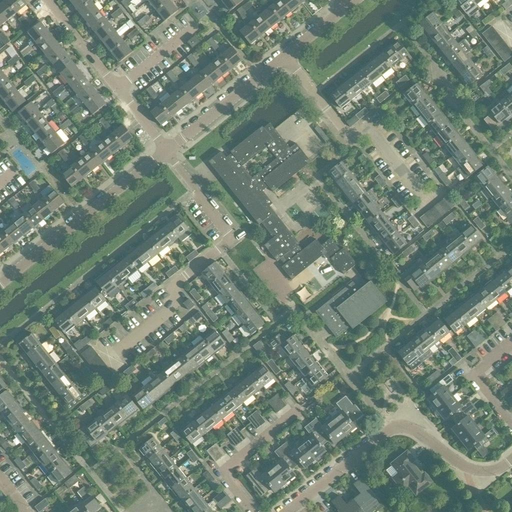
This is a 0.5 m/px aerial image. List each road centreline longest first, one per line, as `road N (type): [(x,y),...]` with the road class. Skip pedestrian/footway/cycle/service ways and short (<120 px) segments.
road 1 (residential): [(108,357),(169,310),(178,282),(234,239),(167,152)]
road 2 (residential): [(511,460),(499,470),(464,467),(411,428),(395,426),(289,511)]
road 3 (residential): [(428,201),(367,128),(352,139),(286,58)]
road 4 (tertiary): [(0,287),(167,152)]
road 5 (residential): [(167,152),(46,0)]
road 6 (tertiary): [(167,152),(286,58)]
road 7 (residential): [(253,511),(223,472),(295,410)]
